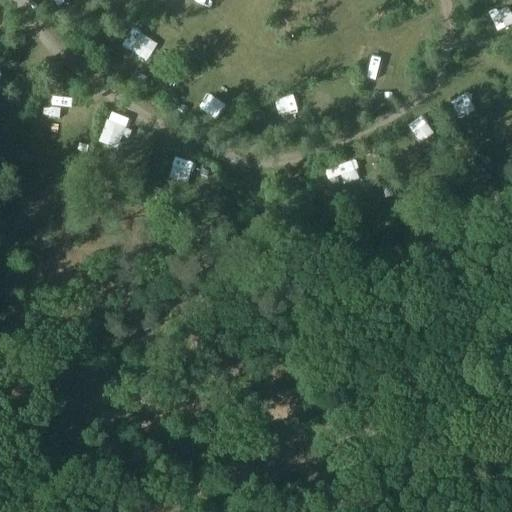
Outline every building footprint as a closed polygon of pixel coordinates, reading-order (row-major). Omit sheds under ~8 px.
[(173,20),(185,2),(181,0),(171,0),(163,14),(173,20)] [(376,90),(372,102),(393,110),(398,99),(376,90)] [(456,120),(470,134),(480,123),(466,110),(456,120)] [(421,155),(434,149),(429,137),(415,143),(421,155)] [(176,158),(172,168),(205,181),(209,172),(176,158)] [(182,199),(194,203),(200,185),(188,182),(182,199)] [(354,185),(333,190),(337,207),(358,202),(354,185)]
